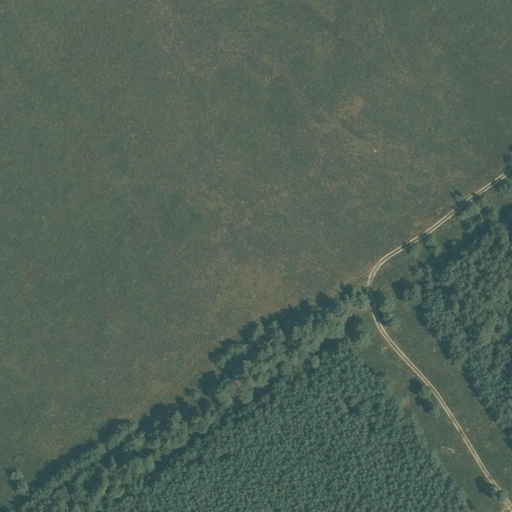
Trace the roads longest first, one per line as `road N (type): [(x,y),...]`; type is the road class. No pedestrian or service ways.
road 1 (track): [(511,169),(29,511)]
road 2 (track): [(511,510),(437,395),(379,327),(369,292),(377,264)]
